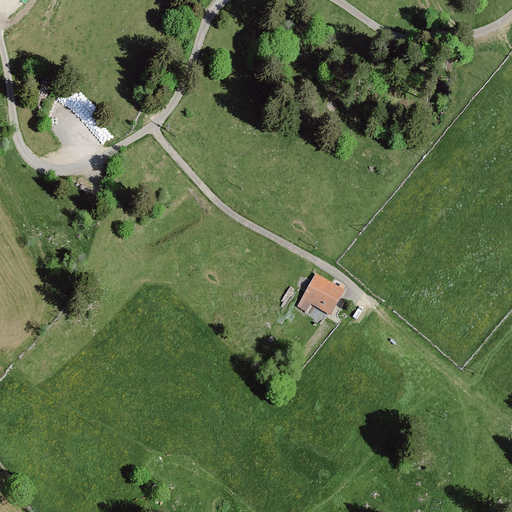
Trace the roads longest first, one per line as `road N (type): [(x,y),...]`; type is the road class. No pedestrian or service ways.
road 1 (unclassified): [(152,127),(214,202),(358,289)]
road 2 (unclassified): [(152,127),(87,168),(43,169),(15,132),(0,42)]
road 3 (unclassified): [(511,14),(476,32),(424,40),(390,32),(334,0)]
road 4 (unclassified): [(218,0),(179,90),(152,127)]
